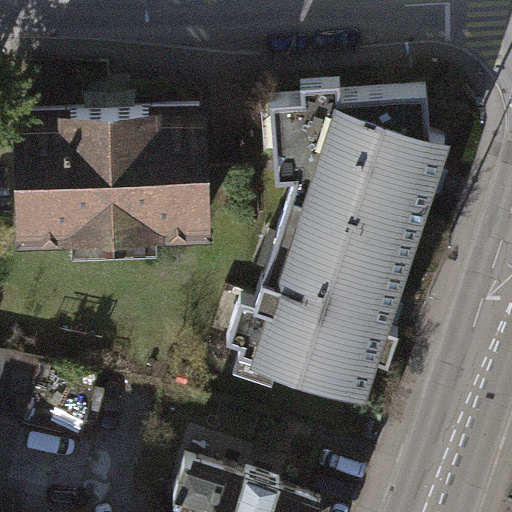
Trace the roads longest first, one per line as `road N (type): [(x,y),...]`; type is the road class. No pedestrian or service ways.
road 1 (residential): [(0,20),(169,27),(452,0)]
road 2 (secondary): [(436,511),(511,263)]
